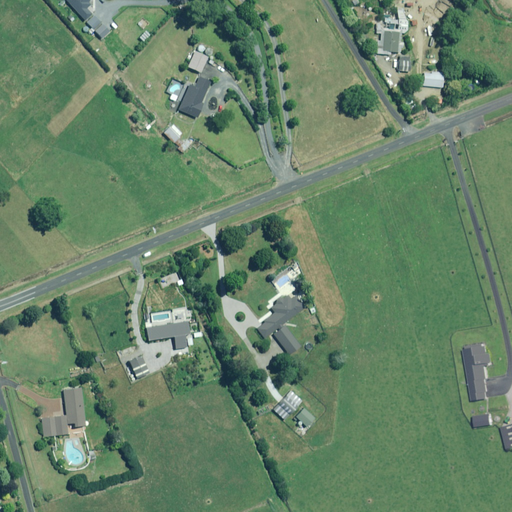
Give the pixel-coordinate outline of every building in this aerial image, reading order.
[(66,0),(85,20),(92,14),(86,7),(90,4),(88,2),(90,1),(89,0),(66,0)] [(101,23),(94,15),(87,21),(94,29),(101,23)] [(147,25),(142,19),(138,24),(143,29),(147,25)] [(109,31),(102,24),(95,30),(102,38),(109,31)] [(400,32),(384,31),(383,51),(398,52),(400,32)] [(208,57),(195,51),(187,67),(201,73),(208,57)] [(411,61),(400,60),(399,70),(410,72),(411,61)] [(443,75),(424,73),(423,85),(442,87),(443,75)] [(178,109),(197,118),(203,103),(202,102),(211,81),(199,76),(194,86),(189,84),(178,109)] [(180,139),(170,128),(163,134),(173,145),(180,139)] [(186,140),(183,143),(180,140),(175,147),(182,153),(187,147),(190,143),(186,140)] [(256,328),(264,338),(272,332),(289,354),(300,345),(283,323),(305,307),(295,294),(290,298),(287,294),(282,298),(279,297),(276,299),(275,303),(271,307),(274,312),(263,320),(264,321),(256,328)] [(187,320),(145,327),(147,340),(173,336),(175,348),(186,347),(184,334),(189,334),(187,320)] [(492,365),(489,345),(464,349),(473,401),(489,398),(486,380),(488,379),(486,366),(492,365)] [(140,355),(128,360),(136,378),(147,373),(140,355)] [(84,425),(80,387),(62,389),(65,415),(41,418),(43,436),(67,433),(67,427),(84,425)] [(301,401),(290,391),(273,410),(284,420),(301,401)] [(315,419),(304,408),(295,417),(299,421),(297,423),(299,425),(302,423),(306,427),(315,419)]
